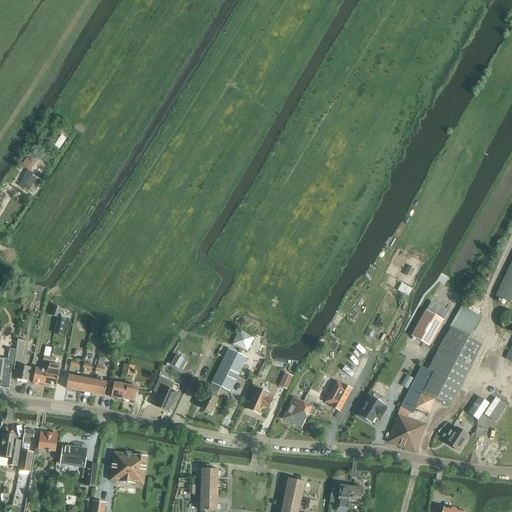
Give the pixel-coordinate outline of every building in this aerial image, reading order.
[(34,195),(42,181),(33,176),(34,174),(30,172),(36,163),(27,158),(22,168),(28,171),(19,186),(34,195)] [(511,304),(511,260),(495,297),(511,304)] [(430,302),(411,337),(424,344),(430,347),(443,321),(449,312),(430,302)] [(57,318),(60,309),(54,307),(51,316),(57,318)] [(423,390),(439,398),(451,405),(470,367),(482,345),(469,338),(480,317),(464,307),(436,354),(441,357),(432,372),(422,367),(401,408),(411,412),(423,390)] [(511,308),(510,309),(507,309),(505,311),(503,314),(503,316),(502,318),(503,322),(505,325),(508,327),(511,328),(511,308)] [(57,318),(54,333),(63,335),(66,319),(57,318)] [(92,325),(90,336),(97,337),(99,326),(92,325)] [(241,329),(234,344),(248,351),(255,336),(241,329)] [(19,366),(17,379),(28,382),(31,368),(25,367),(26,356),(25,356),(27,341),(19,340),(15,366),(19,366)] [(45,385),(51,353),(50,353),(51,350),(46,349),(42,371),(36,370),(34,383),(45,385)] [(0,387),(10,389),(13,365),(15,365),(17,350),(10,350),(9,359),(4,358),(4,360),(0,359),(0,387)] [(230,392),(247,359),(229,350),(212,383),(213,384),(201,408),(211,414),(219,400),(216,398),(222,387),(230,392)] [(177,368),(183,359),(177,355),(171,364),(177,368)] [(50,358),(45,385),(56,387),(60,365),(54,364),(56,359),(50,358)] [(128,375),(130,365),(124,364),(122,374),(128,375)] [(169,366),(166,373),(171,375),(174,368),(169,366)] [(279,387),(286,390),(292,376),(285,373),(279,387)] [(80,392),(82,378),(69,376),(67,389),(80,392)] [(171,391),(174,383),(160,377),(154,392),(159,394),(154,406),(168,412),(176,393),(171,391)] [(80,392),(92,394),(94,380),(82,378),(80,392)] [(97,381),(94,380),(92,394),(105,396),(107,383),(102,382),(102,378),(98,378),(97,381)] [(334,383),(324,403),(330,406),(330,407),(339,411),(349,391),(350,389),(341,384),(341,385),(335,382),(334,383)] [(123,400),(126,385),(115,383),(112,397),(123,400)] [(138,387),(126,385),(123,400),(135,402),(138,387)] [(249,403),(246,410),(259,415),(262,407),(269,410),(273,401),(267,398),(269,393),(256,388),(253,386),(246,402),(249,403)] [(362,410),(358,416),(371,424),(376,417),(381,420),(383,415),(388,408),(382,405),(383,404),(381,403),(383,399),(383,397),(376,393),(374,394),(372,397),(370,397),(366,404),(365,403),(361,409),(362,410)] [(477,420),(489,404),(479,397),(468,413),(477,420)] [(293,398),(283,419),(302,428),(312,407),(293,398)] [(484,414),(489,417),(500,402),(495,398),(484,414)] [(426,425),(406,418),(398,415),(388,443),(416,453),(426,425)] [(455,427),(445,443),(458,452),(469,436),(455,427)] [(477,428),(475,435),(486,438),(488,431),(477,428)] [(25,431),(24,443),(20,471),(30,472),(33,451),(30,451),(31,444),(33,444),(34,432),(25,431)] [(54,452),(57,436),(42,433),(41,437),(38,437),(35,455),(39,456),(40,449),(54,452)] [(498,464),(505,438),(490,434),(484,460),(498,464)] [(3,435),(0,457),(0,458),(0,466),(11,468),(12,466),(17,467),(21,442),(15,441),(16,437),(3,435)] [(63,446),(60,464),(84,468),(85,463),(87,449),(63,446)] [(114,453),(111,481),(144,485),(148,457),(114,453)] [(84,469),(82,478),(86,479),(84,486),(95,488),(98,465),(97,465),(92,464),(85,463),(84,468),(84,469)] [(201,470),(201,481),(218,481),(218,471),(209,470),(209,466),(202,466),(202,470),(201,470)] [(287,490),(302,493),(304,483),(303,483),(304,479),(297,477),(296,481),(289,480),(287,490)] [(217,491),(218,481),(201,481),(201,490),(217,491)] [(332,493),(330,503),(337,503),(337,508),(349,510),(350,502),(352,488),(352,487),(340,486),(339,489),(332,488),(332,493)] [(363,489),(352,488),(350,502),(361,504),(363,489)] [(217,501),(217,491),(201,490),(201,500),(217,501)] [(300,503),(302,493),(287,490),(284,500),(300,503)] [(217,511),(217,501),(201,500),(201,511),(202,511),(201,511),(207,511),(208,511),(217,511)] [(282,510),(293,511),(297,511),(300,503),(284,500),(282,510)] [(94,502),(92,511),(105,511),(107,503),(94,502)]
